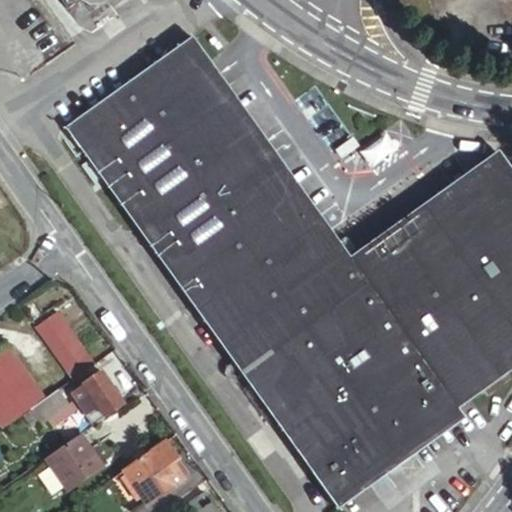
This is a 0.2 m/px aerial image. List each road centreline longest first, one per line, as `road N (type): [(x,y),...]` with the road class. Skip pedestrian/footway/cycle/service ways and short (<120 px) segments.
road 1 (residential): [(70,248),(257,511)]
road 2 (residential): [(296,23),(371,69),(511,110)]
road 3 (residential): [(0,149),(70,248)]
